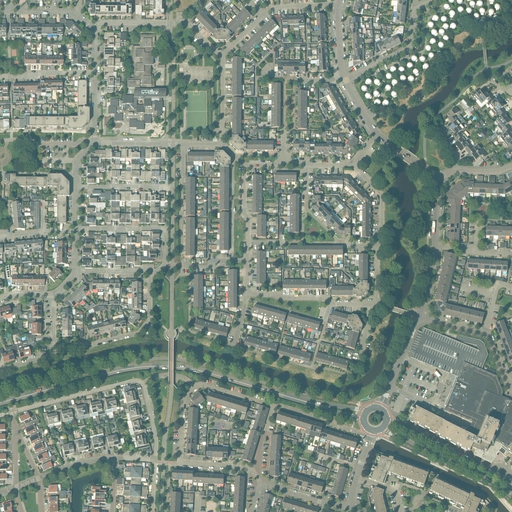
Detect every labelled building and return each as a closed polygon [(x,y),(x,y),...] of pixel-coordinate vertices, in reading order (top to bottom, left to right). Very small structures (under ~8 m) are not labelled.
[(352,7),(361,9),(364,10),(365,5),(365,4),(356,2),(354,2),(354,5),(352,4),(352,7)] [(245,9),(241,13),(247,19),(251,15),(245,9)] [(200,23),(206,17),(202,13),(196,19),(200,23)] [(241,13),(237,17),(243,23),(247,19),(241,13)] [(200,23),(204,27),(210,21),(206,17),(200,23)] [(239,27),(243,23),(237,17),(233,21),(239,27)] [(75,24),(74,25),(71,21),(65,21),(65,20),(62,20),(62,26),(63,28),(66,28),(72,34),(79,27),(75,24)] [(271,20),(267,24),(273,30),(277,26),(271,20)] [(204,27),(208,30),(214,24),(210,21),(204,27)] [(233,21),(229,25),(235,31),(239,27),(233,21)] [(216,30),(218,28),(214,24),(208,30),(211,34),(216,30)] [(267,24),(263,27),(269,33),(273,30),(267,24)] [(231,34),(235,31),(229,25),(225,28),(226,30),(231,34)] [(76,38),(77,39),(79,39),(81,36),(81,35),(80,34),(82,32),(83,31),(79,27),(72,34),(76,38)] [(263,27),(259,31),(265,37),(269,33),(263,27)] [(400,43),(402,42),(404,27),(400,27),(400,29),(396,34),(391,36),(396,46),(401,44),(400,43)] [(229,36),(231,34),(226,30),(224,32),(219,32),(216,30),(211,34),(214,36),(212,38),(216,41),(227,41),(230,38),(229,36)] [(259,31),(256,35),(262,41),(265,37),(259,31)] [(104,33),(104,39),(107,39),(107,43),(120,43),(126,43),(126,33),(120,33),(120,39),(114,39),(114,33),(104,33)] [(127,79),(127,89),(135,89),(139,89),(139,88),(143,88),(143,89),(150,89),(150,88),(154,88),(154,79),(152,79),(150,79),(150,76),(151,65),(152,65),(152,58),(151,58),(151,51),(151,47),(153,47),(154,47),(154,37),(151,37),(151,35),(143,35),(143,37),(139,37),(139,47),(133,47),(133,50),(132,50),(132,58),(133,58),(133,65),(132,65),(131,72),(133,72),(133,76),(133,79),(127,79)] [(256,35),(252,39),(258,45),(262,41),(256,35)] [(387,36),(385,37),(387,41),(391,49),(396,46),(391,36),(387,36)] [(254,49),(258,45),(252,39),(248,43),(254,49)] [(381,53),(386,51),(382,43),(381,40),(374,43),(375,53),(376,54),(380,52),(381,53)] [(387,41),(382,43),(386,51),(391,49),(387,41)] [(104,47),(104,53),(114,53),(114,47),(120,48),(120,43),(107,43),(107,47),(104,47)] [(248,43),(244,46),(250,52),(254,49),(248,43)] [(250,52),(244,46),(240,50),(246,56),(250,52)] [(104,53),(104,59),(107,59),(107,63),(120,63),(120,59),(113,59),(114,53),(104,53)] [(361,56),(351,56),(351,59),(353,59),(353,62),(354,62),(354,66),(353,66),(353,67),(361,63),(364,61),(364,60),(363,56),(363,55),(361,56)] [(104,67),(104,73),(113,73),(113,67),(123,67),(123,63),(120,63),(107,63),(107,67),(104,67)] [(319,66),(317,66),(317,72),(320,72),(320,74),(326,74),(326,71),(328,71),(328,66),(319,66)] [(104,73),(104,79),(107,79),(107,83),(120,83),(120,82),(120,78),(116,78),(113,78),(113,73),(104,73)] [(104,87),(104,93),(107,93),(113,93),(113,87),(120,87),(120,83),(107,83),(107,87),(104,87)] [(320,84),(320,89),(325,89),(325,90),(328,95),(335,91),(333,86),(330,88),(327,85),(328,84),(320,84)] [(120,101),(120,100),(110,100),(110,107),(108,107),(108,115),(114,115),(114,122),(122,122),(124,124),(126,124),(126,122),(129,122),(129,128),(136,128),(136,130),(144,130),(144,124),(151,124),(151,117),(154,117),(154,119),(156,119),(157,117),(160,117),(160,112),(162,112),(162,102),(161,102),(161,98),(164,98),(165,98),(165,90),(164,90),(154,90),(154,88),(150,88),(150,89),(143,89),(143,88),(139,88),(139,89),(135,89),(135,90),(134,90),(134,97),(132,97),(132,96),(123,96),(123,101),(120,101)] [(473,94),(478,100),(487,93),(483,89),(480,92),(478,89),(473,94)] [(335,91),(328,95),(331,100),(338,96),(335,91)] [(488,102),(493,98),(490,94),(488,95),(487,93),(478,100),(476,102),(481,108),(488,102)] [(338,96),(331,100),(334,105),(341,100),(338,96)] [(493,98),(488,102),(493,108),(502,101),(499,97),(495,100),(493,98)] [(341,100),(334,105),(336,109),(344,105),(341,100)] [(502,101),(493,108),(491,110),(494,114),(495,114),(496,116),(498,115),(504,110),(502,108),(505,105),(502,101)] [(344,105),(336,109),(339,114),(346,110),(344,105)] [(451,122),(456,118),(454,116),(459,112),(456,107),(447,115),(449,117),(448,118),(451,122)] [(86,108),(77,108),(77,118),(85,126),(89,122),(89,108),(86,108)] [(339,114),(336,116),(339,120),(342,119),(349,115),(346,110),(339,114)] [(495,121),(499,125),(507,118),(506,116),(507,115),(504,110),(498,115),(500,117),(495,121)] [(349,115),(342,119),(344,123),(352,119),(349,115)] [(449,127),(453,131),(461,124),(464,122),(459,115),(456,118),(451,122),(453,124),(449,127)] [(67,127),(67,130),(81,130),(85,126),(77,118),(68,118),(68,127),(67,127)] [(499,125),(497,126),(502,132),(504,131),(509,127),(507,125),(511,122),(507,118),(499,125)] [(344,123),(342,125),(344,130),(347,128),(354,124),(352,119),(344,123)] [(354,124),(347,128),(350,133),(352,132),(357,129),(354,124)] [(461,124),(453,131),(454,133),(453,135),(456,139),(461,135),(460,132),(465,128),(461,124)] [(502,133),(499,135),(501,137),(501,138),(504,142),(511,134),(511,133),(511,132),(511,131),(511,130),(509,127),(504,131),(505,133),(504,135),(502,133)] [(352,136),(358,140),(358,139),(361,134),(360,134),(357,129),(352,132),(353,134),(352,136)] [(458,141),(454,144),(458,148),(467,141),(469,139),(464,133),(461,135),(456,139),(458,141)] [(351,136),(349,141),(356,145),(359,140),(358,139),(358,140),(352,136),(351,136)] [(239,140),(239,137),(232,137),(232,139),(230,139),(230,145),(238,152),(243,152),(243,151),(246,151),(246,144),(242,144),(239,140)] [(349,141),(346,145),(346,146),(346,145),(352,149),(353,150),(356,145),(349,141)] [(467,151),(472,147),(467,141),(458,148),(461,152),(465,149),(467,151)] [(342,148),(342,154),(348,154),(349,154),(352,149),(346,145),(346,146),(345,148),(343,148),(342,148)] [(471,154),(473,156),(482,149),(478,145),(473,149),(472,147),(467,151),(470,156),(471,154)] [(105,149),(105,151),(105,159),(111,159),(111,165),(115,165),(115,152),(111,152),(111,149),(105,149)] [(115,152),(115,165),(119,165),(120,159),(125,159),(125,149),(119,149),(119,152),(115,152)] [(125,149),(125,159),(131,159),(131,165),(135,165),(135,152),(131,152),(131,150),(125,149)] [(487,156),(482,149),(473,156),(476,161),(480,158),(482,160),(487,156)] [(90,158),(90,164),(99,164),(99,159),(105,159),(105,151),(100,150),(95,150),(95,151),(95,154),(93,154),(93,157),(91,157),(90,157),(90,158)] [(135,152),(135,165),(139,165),(139,159),(145,159),(145,150),(139,150),(139,152),(135,152)] [(145,150),(145,159),(150,159),(150,165),(155,165),(155,152),(151,152),(151,150),(145,150)] [(155,152),(155,165),(159,165),(159,164),(159,159),(168,159),(168,153),(165,153),(165,150),(159,150),(159,153),(155,152)] [(215,154),(215,160),(219,160),(222,164),(222,167),(222,168),(229,168),(229,165),(231,165),(231,160),(223,152),(218,152),(218,154),(215,154)] [(87,168),(87,174),(90,174),(96,174),(96,169),(103,169),(103,164),(99,164),(90,164),(90,166),(87,166),(87,168)] [(105,174),(105,181),(111,181),(111,178),(115,178),(115,165),(111,165),(111,171),(105,171),(105,174)] [(115,165),(115,178),(119,178),(119,181),(125,181),(125,172),(119,171),(119,165),(115,165)] [(125,172),(125,181),(131,181),(131,178),(135,178),(135,165),(131,165),(131,172),(125,172)] [(135,165),(135,178),(139,178),(139,181),(145,181),(145,172),(139,172),(139,165),(135,165)] [(145,172),(145,181),(151,181),(151,178),(155,178),(155,165),(150,165),(150,172),(145,172)] [(155,165),(155,178),(159,178),(159,181),(165,181),(165,172),(159,172),(159,165),(155,165)] [(87,178),(87,184),(96,184),(96,178),(103,178),(103,174),(96,174),(90,174),(90,176),(87,176),(87,178)] [(47,175),(47,178),(48,178),(48,187),(57,187),(65,179),(61,175),(57,175),(55,175),(54,175),(52,175),(47,175)] [(348,176),(343,176),(343,177),(343,183),(346,183),(347,185),(348,185),(352,181),(348,177),(348,176)] [(57,187),(57,196),(66,196),(66,197),(69,197),(69,192),(69,190),(69,187),(69,185),(69,183),(65,179),(57,187)] [(468,194),(473,194),(473,186),(474,184),(474,180),(464,179),(462,180),(455,187),(465,197),(468,194)] [(347,185),(346,186),(350,190),(356,184),(352,181),(348,185),(347,185)] [(502,183),(505,195),(510,192),(511,195),(511,194),(511,191),(508,183),(506,184),(504,182),(502,183)] [(356,184),(350,190),(354,194),(359,188),(356,184)] [(451,205),(452,205),(461,206),(461,201),(465,197),(455,187),(448,193),(447,195),(446,202),(449,202),(449,205),(451,205)] [(359,188),(354,194),(357,198),(363,192),(359,188)] [(105,198),(105,201),(111,201),(111,208),(115,208),(115,195),(111,195),(111,192),(105,192),(105,193),(105,198)] [(115,195),(115,208),(119,208),(119,201),(125,202),(125,192),(119,192),(119,195),(115,195)] [(125,192),(125,202),(130,202),(130,208),(135,208),(135,195),(131,195),(131,192),(125,192)] [(135,195),(135,208),(139,208),(139,202),(145,202),(145,192),(139,192),(139,195),(135,195)] [(145,192),(145,202),(150,202),(150,208),(155,208),(155,195),(151,195),(151,192),(145,192)] [(155,195),(155,208),(159,208),(159,202),(165,202),(165,200),(165,197),(165,193),(165,192),(159,192),(159,195),(155,195)] [(363,192),(357,198),(361,202),(363,200),(367,196),(363,192)] [(89,198),(89,203),(99,203),(99,198),(105,198),(105,193),(92,193),(92,196),(89,196),(89,198)] [(367,196),(363,200),(365,202),(365,205),(371,205),(372,205),(372,200),(371,200),(367,196)] [(313,208),(312,209),(316,212),(321,208),(321,207),(319,205),(319,203),(319,202),(313,202),(313,208)] [(321,208),(316,212),(317,212),(320,216),(324,212),(326,210),(328,208),(329,207),(331,205),(327,202),(322,206),(321,207),(321,208)] [(87,208),(87,213),(89,213),(96,213),(96,208),(99,208),(102,208),(105,208),(105,203),(102,203),(99,203),(89,203),(89,206),(87,206),(87,208)] [(324,212),(320,216),(324,219),(330,214),(332,211),(333,210),(329,207),(328,208),(326,210),(324,212)] [(105,218),(105,223),(111,223),(111,221),(115,221),(115,208),(111,208),(111,214),(105,214),(105,218)] [(115,208),(115,221),(119,221),(119,223),(125,223),(125,214),(119,214),(119,208),(115,208)] [(125,214),(125,223),(131,224),(131,221),(135,221),(135,208),(130,208),(130,214),(125,214)] [(135,208),(135,221),(139,221),(139,224),(145,224),(145,214),(139,214),(139,208),(135,208)] [(145,214),(145,224),(150,224),(150,221),(154,221),(155,208),(150,208),(150,214),(145,214)] [(155,208),(154,221),(159,221),(158,224),(164,224),(165,219),(167,219),(167,215),(165,215),(165,214),(159,214),(159,208),(155,208)] [(330,214),(324,219),(328,223),(336,215),(332,211),(330,214)] [(87,217),(86,223),(89,223),(89,226),(96,226),(96,223),(96,218),(105,218),(105,214),(105,213),(96,213),(89,213),(89,216),(87,216),(87,217)] [(336,215),(328,223),(332,227),(340,219),(336,215)] [(340,219),(332,227),(335,231),(336,231),(340,227),(342,225),(344,223),(340,219)] [(335,231),(335,232),(339,236),(339,235),(345,235),(345,227),(345,226),(345,229),(342,229),(340,227),(336,231),(335,231)] [(140,237),(140,242),(141,242),(159,242),(156,242),(156,239),(159,239),(159,237),(159,232),(150,232),(150,237),(141,237),(140,237)] [(101,241),(101,244),(106,244),(106,249),(106,250),(111,250),(111,237),(107,237),(107,235),(101,235),(101,236),(101,241)] [(111,237),(111,250),(115,250),(115,244),(121,244),(121,235),(115,235),(115,237),(111,237)] [(121,235),(121,244),(126,244),(126,250),(130,250),(131,238),(127,238),(127,235),(121,235)] [(131,238),(130,250),(135,251),(135,244),(140,244),(141,244),(141,242),(140,242),(140,237),(141,237),(141,235),(135,235),(135,238),(131,238)] [(447,235),(447,238),(450,238),(449,241),(451,241),(456,242),(456,244),(461,244),(461,242),(459,242),(459,236),(447,235)] [(85,238),(85,246),(95,246),(95,241),(101,241),(101,236),(88,236),(88,239),(85,238)] [(159,249),(159,242),(141,242),(149,242),(149,247),(143,247),(143,252),(156,252),(156,249),(159,249)] [(92,256),(92,250),(98,250),(98,246),(95,246),(85,246),(85,248),(82,248),(82,256),(85,256),(92,256)] [(100,260),(100,266),(106,266),(106,263),(110,263),(111,250),(106,250),(106,257),(101,257),(100,260)] [(111,250),(110,263),(115,263),(114,266),(120,266),(120,257),(115,257),(115,250),(111,250)] [(120,257),(120,266),(126,266),(126,263),(130,263),(130,250),(126,250),(126,257),(120,257)] [(130,250),(130,263),(134,263),(134,266),(140,266),(140,264),(140,262),(140,257),(135,257),(135,251),(130,250)] [(147,257),(140,257),(140,262),(153,262),(153,259),(156,259),(156,252),(143,252),(147,252),(147,257)] [(101,256),(98,256),(92,256),(85,256),(85,258),(82,258),(82,266),(85,266),(85,268),(91,269),(92,260),(100,260),(101,257),(101,256)] [(56,268),(52,271),(58,278),(62,274),(57,269),(59,267),(63,267),(63,264),(56,264),(56,268)] [(44,276),(44,283),(47,283),(47,279),(49,277),(54,282),(58,278),(52,271),(48,275),(44,276)] [(92,283),(87,282),(91,292),(92,292),(92,290),(97,290),(98,280),(92,280),(92,283)] [(138,280),(125,280),(125,283),(127,283),(132,283),(132,288),(141,288),(141,283),(138,283),(138,280)] [(82,284),(78,288),(85,295),(89,291),(90,292),(91,292),(87,282),(84,286),(82,284)] [(367,285),(367,282),(361,282),(361,286),(357,289),(354,289),(353,289),(353,296),(356,296),(356,298),(361,298),(369,290),(369,285),(367,285)] [(78,288),(74,292),(81,299),(85,295),(78,288)] [(74,292),(70,296),(77,303),(79,304),(83,301),(81,299),(74,292)] [(68,301),(65,305),(74,309),(74,308),(73,307),(77,303),(70,296),(66,300),(68,301)] [(34,305),(34,301),(27,301),(27,307),(32,307),(32,312),(41,312),(42,307),(36,307),(36,306),(36,305),(34,305)] [(441,311),(445,312),(446,305),(445,303),(438,301),(437,305),(438,305),(438,306),(440,310),(441,310),(441,311)] [(62,310),(62,315),(72,315),(72,310),(74,310),(74,309),(65,305),(65,310),(62,310)] [(9,306),(3,307),(6,317),(7,319),(12,318),(11,316),(11,315),(9,308),(9,306)] [(132,312),(129,315),(130,316),(131,317),(139,323),(142,319),(137,314),(138,313),(138,310),(131,310),(131,312),(132,312)] [(27,321),(34,321),(34,318),(41,318),(41,312),(32,312),(27,312),(27,313),(28,314),(28,318),(27,318),(27,321)] [(333,321),(336,322),(339,313),(333,312),(332,316),(329,315),(327,324),(332,325),(333,321)] [(344,315),(339,313),(336,322),(335,325),(341,326),(341,325),(342,323),(344,315)] [(352,317),(349,316),(347,323),(351,324),(353,328),(352,331),(352,332),(359,333),(359,331),(361,331),(363,326),(357,317),(352,315),(352,317)] [(117,316),(112,317),(113,321),(115,330),(121,329),(118,319),(117,316)] [(124,318),(123,318),(125,325),(126,325),(128,325),(130,323),(135,328),(139,323),(131,317),(130,316),(130,317),(127,320),(125,318),(124,318)] [(192,324),(196,325),(195,328),(200,330),(202,321),(197,320),(197,316),(192,316),(192,324)] [(102,320),(97,322),(97,324),(100,334),(105,333),(103,323),(102,320)] [(31,329),(41,330),(41,324),(34,324),(34,321),(27,321),(27,329),(31,329)] [(503,321),(495,324),(496,327),(495,327),(496,330),(505,326),(503,321)] [(97,322),(91,323),(92,326),(94,335),(100,334),(97,324),(97,322)] [(320,323),(315,322),(312,330),(321,332),(322,327),(320,326),(320,323)] [(507,332),(505,326),(496,330),(497,332),(498,332),(499,335),(507,332)] [(27,335),(27,338),(34,338),(34,335),(41,335),(41,330),(31,329),(31,335),(27,335)] [(413,358),(458,377),(461,369),(457,367),(459,361),(464,363),(481,370),(488,354),(425,329),(423,335),(417,332),(409,353),(414,355),(413,358)] [(509,337),(507,332),(499,335),(500,338),(499,338),(500,340),(509,337)] [(502,342),(503,345),(511,342),(509,337),(500,340),(501,343),(502,342)] [(34,343),(34,338),(27,338),(27,345),(27,346),(27,347),(28,347),(29,349),(34,348),(34,346),(36,346),(36,343),(34,343)] [(511,343),(511,342),(503,345),(504,348),(503,349),(504,351),(511,348),(511,343)] [(22,344),(14,346),(15,353),(18,352),(20,359),(26,357),(22,346),(22,344)] [(31,356),(29,349),(28,347),(27,347),(27,346),(27,345),(22,346),(26,357),(31,356)] [(5,348),(6,352),(9,362),(14,360),(13,354),(15,353),(14,346),(5,348)] [(0,349),(0,356),(2,357),(4,363),(9,362),(6,352),(3,353),(2,349),(0,349)] [(481,370),(464,363),(461,369),(458,377),(457,380),(456,381),(462,383),(473,388),(469,398),(491,407),(492,408),(493,408),(494,408),(496,409),(500,412),(501,413),(502,414),(503,414),(509,400),(501,397),(503,393),(497,376),(481,370)] [(457,394),(458,393),(462,383),(456,381),(457,380),(455,381),(452,389),(453,392),(457,394)] [(468,398),(469,398),(473,388),(462,383),(458,393),(458,394),(463,396),(464,396),(468,398)] [(130,390),(124,391),(125,399),(135,396),(134,393),(137,392),(135,385),(129,386),(130,390)] [(199,393),(195,396),(200,404),(205,400),(204,399),(206,399),(205,395),(201,396),(199,393)] [(209,395),(205,395),(206,399),(207,399),(207,402),(212,403),(214,394),(209,393),(209,395)] [(212,403),(211,406),(216,408),(217,405),(219,396),(214,394),(212,403)] [(119,407),(118,400),(116,395),(113,396),(113,399),(109,400),(112,409),(119,407)] [(135,396),(125,399),(127,406),(139,403),(138,400),(136,400),(135,396)] [(195,396),(191,399),(193,402),(191,405),(195,407),(196,406),(196,407),(200,404),(195,396)] [(459,400),(450,396),(449,397),(445,406),(446,407),(444,411),(453,414),(459,400)] [(112,413),(112,409),(109,400),(106,401),(105,398),(102,399),(105,414),(112,413)] [(99,402),(95,403),(97,413),(98,416),(105,414),(102,399),(98,400),(99,402)] [(226,408),(226,410),(231,412),(231,409),(234,400),(229,399),(226,408)] [(98,416),(97,413),(95,403),(91,404),(90,400),(87,401),(90,414),(91,418),(98,416)] [(231,412),(230,412),(235,414),(236,411),(239,402),(234,400),(231,409),(231,412)] [(459,400),(453,414),(467,420),(473,406),(472,405),(465,402),(464,402),(464,401),(459,400)] [(511,401),(509,400),(503,414),(510,419),(511,413),(511,401)] [(84,405),(80,406),(82,416),(90,414),(87,401),(83,401),(84,405)] [(139,403),(127,406),(129,413),(138,411),(137,407),(140,407),(139,403)] [(70,410),(66,411),(68,421),(75,419),(72,405),(69,406),(70,410)] [(75,418),(82,416),(80,406),(76,407),(76,405),(72,405),(75,419),(76,419),(75,418)] [(189,408),(189,414),(198,414),(198,409),(194,409),(195,407),(191,405),(190,408),(189,408)] [(467,420),(472,422),(478,408),(473,406),(467,420)] [(411,420),(438,434),(444,423),(444,422),(417,408),(416,410),(411,408),(407,417),(412,419),(411,420)] [(480,435),(485,425),(487,419),(483,417),(486,411),(486,410),(479,408),(478,408),(472,422),(468,431),(480,435)] [(55,414),(51,415),(53,424),(61,422),(58,410),(55,411),(55,414)] [(61,422),(68,421),(66,411),(62,412),(61,410),(58,410),(61,422)] [(138,411),(129,413),(130,421),(142,418),(142,414),(139,415),(138,411)] [(494,414),(486,411),(483,417),(487,419),(500,424),(503,422),(503,421),(502,421),(494,414)] [(28,413),(19,418),(21,423),(24,421),(26,425),(37,420),(35,416),(30,418),(28,413)] [(46,426),(53,424),(51,415),(47,415),(47,413),(43,414),(46,426)] [(130,421),(127,421),(128,424),(131,423),(132,428),(142,426),(141,422),(143,421),(142,418),(130,421)] [(501,432),(507,426),(503,422),(500,424),(487,419),(485,425),(501,432)] [(27,429),(24,430),(27,436),(30,434),(36,431),(34,426),(39,424),(37,420),(26,425),(27,429)] [(306,430),(305,433),(309,435),(313,422),(308,421),(306,430)] [(313,422),(309,435),(314,436),(318,424),(313,422)] [(438,434),(437,435),(462,447),(470,451),(472,448),(477,450),(476,454),(481,457),(491,461),(496,455),(499,451),(500,450),(503,447),(506,442),(507,440),(511,431),(507,426),(501,432),(485,425),(480,435),(478,441),(476,440),(476,439),(468,435),(460,431),(452,427),(444,423),(438,434)] [(318,424),(314,436),(319,438),(321,434),(323,425),(318,424)] [(142,426),(132,428),(134,435),(146,432),(145,429),(143,430),(142,426)] [(31,438),(29,439),(31,445),(34,443),(40,440),(38,435),(43,433),(41,429),(36,431),(30,434),(31,438)] [(323,430),(320,442),(325,444),(326,440),(328,431),(323,430)] [(134,435),(131,436),(132,439),(134,438),(136,443),(145,440),(144,436),(147,436),(146,432),(134,435)] [(103,434),(96,435),(96,438),(98,448),(102,447),(103,451),(107,450),(104,437),(103,434)] [(91,439),(89,440),(92,452),(95,451),(95,449),(98,448),(96,438),(96,435),(91,437),(91,439)] [(119,435),(111,436),(113,446),(117,445),(118,448),(121,447),(121,446),(120,439),(119,438),(119,436),(119,435)] [(104,437),(107,450),(110,449),(109,447),(113,446),(111,436),(104,438),(104,437)] [(36,447),(33,448),(35,454),(38,452),(44,449),(42,444),(47,442),(45,438),(40,440),(34,443),(36,447)] [(244,439),(243,444),(247,445),(255,448),(257,443),(248,440),(245,439),(244,439)] [(89,440),(81,442),(84,451),(88,450),(88,453),(92,452),(89,440)] [(145,440),(136,443),(137,450),(142,449),(143,452),(147,452),(146,448),(149,447),(148,444),(146,444),(145,440)] [(81,442),(74,443),(77,455),(80,455),(80,452),(84,451),(81,442)] [(74,443),(67,445),(69,455),(73,454),(74,456),(77,455),(74,443)] [(67,445),(59,447),(62,459),(66,458),(65,456),(69,455),(67,445)] [(40,456),(37,457),(39,463),(42,461),(48,458),(46,453),(52,451),(51,449),(53,448),(52,446),(50,447),(50,446),(47,447),(44,449),(38,452),(40,456)] [(44,465),(41,466),(43,472),(52,467),(50,462),(56,460),(54,455),(48,458),(42,461),(44,465)] [(375,467),(371,480),(383,484),(387,472),(396,475),(400,477),(424,485),(428,474),(429,473),(393,460),(393,459),(394,458),(390,457),(389,458),(388,459),(381,456),(377,468),(375,467)] [(125,467),(125,472),(136,473),(137,464),(132,463),(132,468),(125,467)] [(137,464),(136,473),(148,474),(149,469),(142,468),(142,464),(137,464)] [(340,467),(338,474),(346,477),(348,469),(340,467)] [(131,478),(131,482),(136,482),(136,473),(125,472),(124,478),(131,478)] [(136,473),(136,482),(141,483),(141,479),(148,479),(148,474),(136,473)] [(344,483),(346,477),(338,474),(335,481),(344,483)] [(309,480),(306,488),(311,490),(314,481),(315,478),(310,477),(309,480)] [(435,480),(430,491),(453,502),(452,504),(452,506),(460,509),(461,508),(462,506),(464,507),(470,495),(458,490),(435,480)] [(344,483),(335,481),(333,488),(342,490),(344,483)] [(124,491),(135,492),(136,482),(131,482),(131,486),(124,486),(124,491)] [(141,487),(141,483),(136,482),(135,492),(147,492),(148,487),(141,487)] [(48,491),(47,491),(47,496),(66,495),(71,495),(71,492),(66,492),(66,491),(60,491),(57,491),(56,485),(49,486),(49,489),(48,489),(48,491)] [(96,493),(95,497),(107,497),(107,496),(107,495),(106,494),(106,491),(101,491),(101,487),(93,487),(92,493),(96,493)] [(375,487),(372,496),(376,511),(386,511),(382,495),(383,495),(383,494),(384,491),(380,489),(375,487)] [(340,497),(342,490),(333,488),(331,495),(340,497)] [(130,497),(130,501),(135,501),(135,492),(124,491),(123,496),(130,497)] [(135,492),(135,501),(140,501),(140,497),(147,498),(147,492),(135,492)] [(466,508),(463,511),(475,511),(481,501),(474,497),(475,496),(474,495),(471,493),(470,494),(470,495),(464,507),(466,508)] [(66,499),(66,495),(47,496),(47,500),(48,500),(48,503),(50,503),(50,506),(57,505),(57,500),(66,499)] [(107,498),(107,497),(95,497),(95,500),(92,500),(91,506),(100,506),(100,503),(106,503),(106,500),(107,500),(107,498)] [(291,501),(284,498),(281,507),(289,509),(291,501)] [(0,508),(3,508),(4,511),(7,511),(12,511),(11,508),(12,508),(11,505),(12,505),(11,500),(0,503),(0,508)] [(122,510),(134,510),(135,501),(130,501),(129,505),(123,505),(122,510)] [(140,506),(140,501),(135,501),(134,510),(146,511),(147,506),(140,506)] [(298,503),(291,501),(289,509),(295,511),(298,503)] [(298,503),(295,511),(297,511),(302,511),(305,505),(298,503)]
